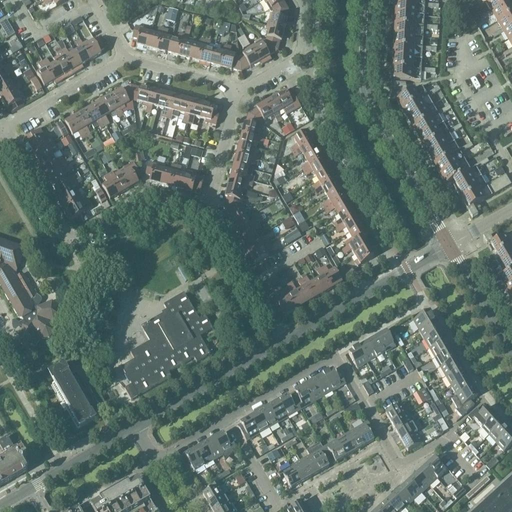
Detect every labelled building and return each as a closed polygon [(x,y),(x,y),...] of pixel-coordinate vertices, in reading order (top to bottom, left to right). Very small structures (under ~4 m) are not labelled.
[(265,0),(264,1),(271,13),(289,11),(284,3),(285,2),(283,0),(265,0)] [(424,9),(431,9),(432,5),(425,5),(424,0),(395,0),(392,81),(421,83),(421,73),(428,74),(428,70),(421,69),(422,52),(429,52),(429,48),(422,48),(423,30),(430,31),(431,27),(424,26),(424,9)] [(492,13),(508,4),(506,0),(493,0),(487,4),(491,12),(492,13)] [(511,14),(511,10),(508,4),(492,13),(491,12),(486,14),(488,18),(493,15),(497,23),(511,14)] [(169,10),(166,21),(175,24),(178,12),(169,10)] [(271,13),(267,27),(284,32),(287,21),(286,20),(289,11),(271,13)] [(503,32),(511,26),(511,14),(497,23),(502,30),(503,32)] [(6,20),(0,23),(0,24),(3,31),(10,27),(6,20)] [(221,24),(218,36),(224,37),(225,33),(228,34),(230,26),(221,24)] [(70,25),(62,30),(65,35),(73,30),(70,25)] [(511,39),(511,26),(503,32),(502,30),(497,33),(499,36),(504,34),(508,41),(511,39)] [(147,49),(151,34),(146,33),(146,30),(135,27),(132,39),(138,40),(136,46),(147,49)] [(284,32),(267,27),(266,32),(268,33),(266,42),(278,52),(280,42),(281,42),(284,32)] [(158,52),(164,30),(159,28),(157,36),(151,34),(147,49),(158,52)] [(168,55),(172,40),(166,39),(168,31),(164,30),(158,52),(168,55)] [(172,40),(168,55),(179,57),(184,35),(180,34),(177,41),(172,40)] [(184,35),(179,57),(189,60),(193,46),(187,44),(189,36),(184,35)] [(48,37),(43,40),(45,45),(51,42),(48,37)] [(88,45),(87,43),(83,45),(92,61),(101,55),(100,52),(105,49),(99,39),(88,45)] [(199,63),(200,63),(206,41),(201,39),(200,42),(194,41),(193,46),(189,60),(199,63)] [(41,40),(36,43),(39,49),(44,45),(41,40)] [(261,66),(268,62),(267,59),(270,58),(269,56),(278,52),(266,42),(263,40),(251,48),(260,63),(261,66)] [(75,53),(82,66),(92,61),(83,45),(80,41),(76,43),(80,50),(75,53)] [(199,66),(207,68),(207,65),(210,66),(214,51),(215,46),(210,45),(210,42),(206,41),(200,63),(199,63),(199,66)] [(62,42),(57,45),(61,52),(66,49),(62,42)] [(222,45),(219,53),(214,51),(210,66),(220,69),(225,51),(227,46),(222,45)] [(229,55),(230,52),(231,48),(227,46),(225,51),(220,69),(231,71),(232,70),(241,73),(239,58),(229,55)] [(247,50),(248,53),(239,58),(241,73),(250,68),(250,69),(260,63),(251,48),(247,50)] [(61,52),(74,74),(82,70),(80,67),(82,66),(75,53),(70,56),(66,49),(61,52)] [(64,77),(66,76),(67,78),(74,74),(61,52),(57,54),(61,61),(56,64),(64,77)] [(47,60),(43,62),(54,82),(54,83),(55,85),(63,81),(61,78),(64,77),(56,64),(51,67),(47,60)] [(44,88),(54,83),(54,82),(43,62),(38,65),(42,72),(37,75),(44,88)] [(0,66),(0,75),(11,69),(9,65),(2,69),(0,66)] [(0,88),(10,83),(7,78),(14,74),(11,69),(0,75),(0,88)] [(31,70),(24,74),(29,82),(35,79),(31,70)] [(42,90),(36,79),(31,82),(37,93),(42,90)] [(0,96),(2,100),(17,91),(18,91),(22,88),(19,84),(13,88),(10,83),(0,88),(0,96)] [(133,102),(131,87),(123,92),(122,91),(112,96),(121,112),(126,109),(124,107),(133,102)] [(142,107),(147,108),(152,91),(141,88),(140,89),(131,87),(133,102),(143,104),(142,107)] [(303,94),(299,87),(293,91),(297,97),(303,94)] [(487,187),(477,170),(476,168),(471,171),(461,154),(467,151),(465,147),(459,151),(450,136),(456,132),(454,129),(448,132),(439,117),(445,113),(443,110),(437,114),(428,98),(434,95),(432,91),(426,95),(421,87),(396,101),(446,186),(451,183),(467,211),(511,186),(506,176),(487,187)] [(275,98),(283,111),(286,116),(301,107),(291,90),(286,93),(285,92),(275,98)] [(9,109),(12,114),(24,107),(18,97),(20,95),(18,91),(17,91),(2,100),(8,109),(9,109)] [(147,108),(145,113),(151,115),(153,107),(158,108),(162,94),(152,91),(147,108)] [(167,119),(173,96),(162,94),(158,108),(164,110),(162,118),(167,119)] [(121,112),(112,96),(103,102),(110,115),(115,112),(119,119),(124,116),(121,112)] [(167,119),(171,120),(172,117),(178,119),(179,114),(183,99),(173,96),(167,119)] [(278,114),(283,111),(275,98),(266,103),(275,119),(277,123),(282,121),(278,114)] [(188,125),(194,102),(183,99),(179,114),(185,116),(183,123),(188,125)] [(194,99),(194,102),(188,125),(193,126),(195,118),(200,120),(204,105),(201,104),(202,101),(194,99)] [(105,118),(110,115),(103,102),(93,107),(105,127),(109,125),(105,118)] [(275,119),(266,103),(256,109),(257,110),(248,115),(260,124),(269,119),(271,121),(275,119)] [(200,120),(206,121),(205,124),(216,127),(219,115),(214,114),(215,108),(204,105),(200,120)] [(91,126),(94,130),(99,127),(101,130),(105,127),(93,107),(84,113),(92,126),(91,126)] [(75,118),(86,138),(91,136),(87,129),(91,126),(92,126),(84,113),(82,114),(80,111),(73,115),(75,118)] [(242,135),(259,139),(261,134),(258,134),(260,124),(248,115),(246,124),(245,124),(242,135)] [(86,138),(75,118),(65,124),(73,137),(78,134),(82,141),(86,138)] [(68,136),(62,125),(57,128),(63,138),(68,136)] [(291,125),(282,130),(286,137),(294,131),(291,125)] [(130,127),(121,133),(124,139),(134,133),(130,127)] [(54,143),(51,139),(47,141),(40,130),(24,139),(28,145),(26,146),(30,154),(33,153),(34,155),(50,146),(49,145),(54,143)] [(290,149),(293,154),(313,142),(307,132),(294,140),(297,145),(290,149)] [(118,133),(112,137),(116,143),(122,140),(118,133)] [(242,135),(239,145),(254,149),(255,143),(263,146),(264,140),(259,139),(242,135)] [(112,139),(103,145),(106,150),(115,144),(112,139)] [(302,154),(305,159),(318,151),(313,142),(293,154),(295,158),(302,154)] [(57,147),(54,143),(49,145),(50,146),(34,155),(39,164),(52,156),(50,151),(57,147)] [(97,148),(93,150),(97,155),(106,150),(103,145),(103,144),(97,148)] [(239,145),(236,156),(259,162),(260,157),(252,155),(254,149),(239,145)] [(193,150),(191,157),(200,159),(201,152),(193,150)] [(301,168),(303,172),(323,161),(318,151),(305,159),(308,164),(301,168)] [(65,162),(59,152),(52,156),(39,164),(41,166),(38,168),(42,175),(65,162)] [(89,152),(84,156),(87,161),(92,158),(89,152)] [(107,153),(100,157),(103,163),(111,159),(107,153)] [(257,166),(259,162),(236,156),(233,166),(248,170),(250,164),(257,166)] [(313,173),(316,178),(329,170),(323,161),(303,172),(306,177),(313,173)] [(65,162),(42,175),(46,182),(49,181),(50,183),(63,175),(67,173),(64,168),(67,166),(65,162)] [(129,190),(139,184),(136,179),(141,176),(134,164),(119,172),(129,190)] [(160,186),(164,171),(165,168),(148,164),(145,176),(151,177),(149,183),(160,186)] [(170,173),(164,171),(160,186),(171,189),(177,166),(172,165),(170,173)] [(171,189),(181,191),(185,177),(179,175),(182,167),(177,166),(171,189)] [(247,176),(248,170),(233,166),(231,177),(253,183),(254,178),(252,177),(247,176)] [(277,167),(275,177),(284,172),(277,167)] [(501,168),(494,172),(498,178),(504,174),(501,168)] [(312,187),(314,191),(334,180),(329,170),(316,178),(319,183),(312,187)] [(112,173),(108,175),(120,195),(129,190),(119,172),(114,175),(112,173)] [(204,179),(192,175),(192,174),(186,172),(185,177),(181,191),(184,192),(183,195),(191,197),(191,194),(192,194),(192,193),(200,195),(204,179)] [(50,183),(56,192),(76,181),(73,176),(66,180),(63,175),(50,183)] [(120,195),(108,175),(104,178),(108,185),(102,188),(110,201),(120,195)] [(252,188),(253,183),(231,177),(228,187),(243,191),(244,185),(252,188)] [(274,183),(273,183),(276,189),(285,183),(282,178),(274,183)] [(324,192),(327,197),(340,189),(334,180),(314,191),(317,196),(324,192)] [(61,202),(74,194),(71,189),(78,185),(76,181),(56,192),(53,194),(57,201),(60,199),(61,202)] [(96,182),(91,185),(96,193),(100,191),(96,182)] [(241,197),(243,191),(228,187),(225,198),(226,198),(224,208),(242,206),(244,197),(241,197)] [(323,206),(325,210),(345,198),(340,189),(327,197),(330,202),(323,206)] [(87,200),(84,195),(81,190),(74,194),(61,202),(62,204),(60,205),(64,212),(82,202),(87,200)] [(106,201),(100,191),(96,193),(95,194),(101,204),(106,201)] [(269,194),(269,198),(275,200),(278,198),(274,191),(269,194)] [(335,210),(338,215),(351,208),(345,198),(325,210),(328,214),(335,210)] [(82,202),(64,212),(68,219),(71,218),(72,221),(85,213),(82,208),(89,204),(87,200),(82,202)] [(246,213),(242,206),(224,208),(228,216),(227,217),(233,227),(246,219),(243,214),(246,213)] [(295,207),(290,210),(293,216),(299,213),(297,210),(295,207)] [(334,225),(336,229),(356,217),(351,208),(338,215),(341,221),(334,225)] [(346,229),(349,234),(362,227),(356,217),(336,229),(339,233),(346,229)] [(249,224),(246,219),(233,227),(239,236),(259,224),(256,221),(256,220),(249,224)] [(291,219),(284,223),(288,230),(295,226),(291,219)] [(305,222),(298,226),(302,233),(309,229),(305,222)] [(259,224),(239,236),(244,245),(257,238),(254,233),(261,229),(259,224)] [(345,243),(347,247),(347,248),(362,239),(367,236),(362,227),(349,234),(351,239),(345,243)] [(298,231),(291,235),(294,242),(301,238),(298,231)] [(511,233),(488,248),(505,276),(499,279),(511,300),(511,233)] [(249,255),(263,247),(269,243),(267,239),(260,243),(257,238),(244,245),(245,248),(243,250),(247,256),(249,255)] [(362,239),(347,248),(347,247),(342,250),(345,255),(352,251),(354,256),(368,249),(362,239)] [(0,287),(1,288),(5,291),(4,295),(10,304),(14,305),(13,309),(19,319),(22,320),(23,322),(23,323),(22,327),(19,343),(28,348),(35,347),(40,340),(49,339),(55,332),(54,323),(60,317),(59,308),(52,302),(37,308),(35,305),(36,303),(33,299),(34,299),(36,296),(24,275),(19,276),(18,277),(15,271),(18,270),(23,257),(19,247),(8,243),(5,245),(2,242),(0,240),(0,287)] [(249,255),(255,265),(268,257),(265,252),(272,247),(269,243),(263,247),(249,255)] [(322,249),(315,253),(319,260),(326,256),(322,249)] [(373,258),(368,249),(354,256),(357,261),(355,263),(358,267),(373,258)] [(310,256),(305,259),(308,264),(313,261),(310,256)] [(321,269),(332,289),(342,284),(335,270),(329,274),(325,267),(321,269)] [(182,268),(178,270),(185,283),(189,281),(182,268)] [(332,289),(321,269),(316,272),(320,279),(315,281),(323,295),(332,289)] [(352,271),(342,277),(345,282),(355,276),(352,271)] [(275,276),(266,281),(270,289),(274,286),(279,283),(278,281),(275,276)] [(302,280),(314,300),(323,295),(315,281),(310,284),(306,277),(302,280)] [(304,305),(314,300),(302,280),(298,283),(302,289),(297,292),(304,305)] [(288,288),(283,291),(295,311),(304,305),(297,292),(292,295),(288,288)] [(283,291),(279,293),(283,300),(278,303),(285,317),(295,311),(283,291)] [(210,355),(200,338),(213,330),(205,316),(199,320),(184,294),(164,306),(167,312),(147,324),(141,328),(150,343),(130,354),(134,361),(121,368),(132,387),(125,391),(131,402),(171,378),(169,374),(194,359),(197,363),(210,355)] [(419,332),(434,323),(429,314),(413,322),(419,332)] [(419,332),(424,341),(440,332),(434,323),(419,332)] [(424,341),(430,351),(445,342),(440,332),(424,341)] [(396,348),(387,333),(377,338),(386,354),(396,348)] [(377,338),(368,344),(376,359),(386,354),(377,338)] [(451,351),(445,342),(430,351),(435,360),(451,351)] [(358,349),(367,364),(376,359),(368,344),(358,349)] [(358,349),(348,355),(357,370),(367,364),(358,349)] [(456,360),(451,351),(435,360),(441,369),(456,360)] [(402,363),(404,366),(409,374),(414,371),(408,360),(402,363)] [(456,360),(441,369),(446,379),(461,370),(456,360)] [(53,386),(70,376),(75,373),(70,364),(65,367),(64,366),(49,375),(54,384),(52,385),(53,386)] [(461,370),(446,379),(451,388),(467,379),(461,370)] [(333,371),(323,376),(332,393),(346,385),(342,379),(339,381),(333,371)] [(58,394),(76,383),(74,379),(72,380),(70,376),(53,386),(58,394)] [(332,393),(323,376),(314,382),(323,398),(332,393)] [(457,397),(472,388),(467,379),(451,388),(457,397)] [(323,398),(314,382),(304,387),(314,404),(323,398)] [(62,402),(79,393),(77,389),(79,388),(76,383),(58,394),(62,402)] [(368,383),(362,387),(369,397),(374,394),(368,383)] [(110,411),(93,384),(88,387),(104,414),(110,411)] [(314,404),(304,387),(294,393),(301,403),(297,405),(301,411),(314,404)] [(472,388),(457,397),(452,400),(457,410),(455,411),(462,418),(465,415),(475,406),(471,402),(478,398),(472,388)] [(419,392),(425,403),(431,400),(424,389),(419,392)] [(68,412),(87,401),(84,396),(82,397),(79,393),(62,402),(68,412)] [(301,411),(297,405),(294,407),(288,397),(278,402),(288,419),(301,411)] [(73,420),(89,410),(87,406),(89,405),(87,401),(68,412),(73,420)] [(278,424),(288,419),(278,402),(269,408),(278,424)] [(344,413),(347,418),(360,410),(358,406),(357,405),(344,413)] [(442,405),(438,408),(442,414),(446,412),(442,405)] [(391,424),(407,416),(401,406),(386,415),(391,424)] [(269,430),(278,424),(269,408),(259,413),(269,430)] [(475,421),(482,429),(495,417),(487,409),(481,414),(477,410),(468,418),(473,423),(475,421)] [(90,410),(89,410),(73,420),(78,430),(80,428),(95,420),(97,419),(94,414),(93,415),(90,410)] [(260,435),(269,430),(259,413),(250,419),(260,435)] [(320,415),(307,422),(310,427),(323,420),(320,415)] [(397,434),(412,425),(407,416),(391,424),(397,434)] [(495,417),(482,429),(489,437),(502,425),(495,417)] [(250,419),(240,424),(241,425),(237,427),(246,443),(260,435),(250,419)] [(437,423),(443,433),(448,430),(442,420),(437,423)] [(355,452),(374,441),(368,431),(371,429),(368,423),(345,436),(355,452)] [(435,425),(433,426),(434,429),(434,430),(437,435),(439,437),(441,436),(443,434),(443,433),(437,423),(435,425)] [(402,443),(418,434),(412,425),(397,434),(402,443)] [(496,445),(510,433),(502,425),(489,437),(496,445)] [(467,428),(461,433),(466,439),(472,434),(467,428)] [(511,446),(511,435),(510,433),(496,445),(504,454),(511,446)] [(213,440),(223,456),(225,461),(227,459),(234,452),(233,451),(236,449),(232,443),(229,445),(223,434),(213,440)] [(418,434),(402,443),(408,453),(423,444),(418,434)] [(336,441),(345,458),(355,452),(345,436),(336,441)] [(0,441),(0,446),(5,456),(0,459),(0,488),(28,472),(26,470),(27,469),(29,464),(26,460),(27,459),(20,447),(15,450),(7,437),(0,441)] [(223,456),(213,440),(204,445),(213,462),(223,456)] [(336,441),(323,449),(326,455),(330,453),(336,464),(345,458),(336,441)] [(326,455),(323,449),(320,444),(307,452),(310,457),(319,473),(329,467),(323,457),(326,455)] [(194,451),(204,467),(213,462),(204,445),(194,451)] [(191,475),(194,473),(204,467),(194,451),(185,456),(187,461),(184,463),(191,475)] [(277,452),(267,457),(271,463),(280,458),(277,452)] [(310,457),(300,462),(310,478),(319,473),(310,457)] [(494,459),(485,467),(489,472),(498,464),(494,459)] [(425,467),(437,480),(446,473),(434,460),(425,467)] [(300,462),(291,468),(301,484),(310,478),(300,462)] [(417,475),(429,488),(437,480),(425,467),(417,475)] [(285,479),(291,490),(301,484),(291,468),(278,475),(281,481),(285,479)] [(409,482),(421,495),(429,488),(417,475),(409,482)] [(241,476),(236,479),(240,486),(245,483),(241,476)] [(97,501),(84,508),(77,511),(156,511),(138,480),(98,503),(97,501)] [(511,511),(511,481),(477,511),(511,511)] [(401,489),(413,502),(421,495),(409,482),(401,489)] [(213,489),(203,495),(209,505),(225,496),(217,483),(211,486),(213,489)] [(457,493),(452,497),(456,501),(466,493),(462,488),(457,493)] [(393,496),(405,509),(413,502),(401,489),(393,496)] [(209,505),(212,511),(218,511),(230,505),(225,496),(209,505)] [(385,504),(393,511),(402,511),(405,509),(393,496),(385,504)] [(285,511),(307,511),(302,503),(292,509),(290,506),(284,509),(285,511)]
